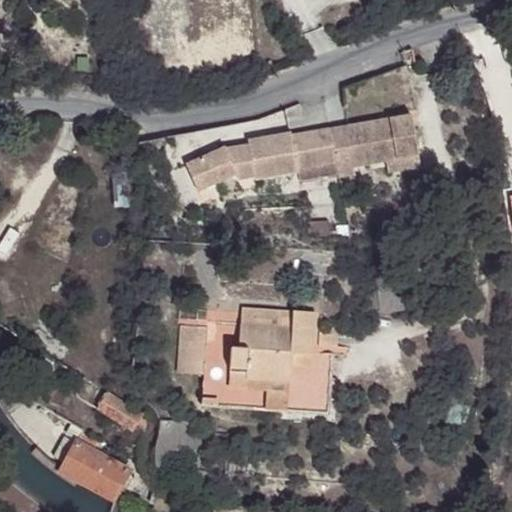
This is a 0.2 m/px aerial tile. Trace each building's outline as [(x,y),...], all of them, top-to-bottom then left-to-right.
[(332,137),(336,162),(339,177),(355,175),(353,167),(387,162),(397,160),(420,156),(413,116),(346,128),(347,134),(332,137)] [(346,128),(331,130),(332,137),(347,134),(346,128)] [(235,152),(234,148),(228,149),(228,147),(187,163),(197,189),(238,173),(239,178),(254,175),(255,179),(304,170),(303,167),(336,162),(332,137),(331,130),(291,136),(291,133),(248,141),(248,146),(240,147),(241,151),(235,152)] [(397,160),(387,162),(389,174),(422,168),(420,156),(397,160)] [(415,311),(415,308),(410,271),(410,269),(377,273),(378,293),(381,310),(382,315),(415,311)] [(410,271),(415,308),(431,306),(425,270),(410,271)] [(370,311),(381,310),(378,293),(368,294),(370,311)] [(243,310),(242,324),(239,347),(233,348),(232,372),(248,373),(248,381),(278,383),(293,384),(295,356),(316,355),(316,353),(319,314),(243,310)] [(239,347),(242,324),(234,323),(208,321),(198,321),(198,329),(208,329),(205,375),(203,407),(331,415),(335,355),(316,353),(316,355),(295,356),(293,384),(278,383),(248,381),(248,373),(232,372),(233,348),(239,347)] [(208,329),(198,329),(181,327),(179,373),(205,375),(208,329)] [(141,415),(113,398),(105,394),(97,410),(132,431),(141,415)] [(181,471),(201,472),(203,423),(161,422),(160,453),(182,454),(181,471)] [(71,443),(89,451),(92,446),(95,440),(78,432),(71,443)] [(77,485),(111,503),(127,472),(102,458),(89,451),(71,443),(62,462),(80,471),(73,483),(77,485)] [(92,446),(89,451),(102,458),(106,453),(92,446)] [(73,483),(57,472),(61,466),(54,461),(46,455),(39,449),(35,452),(32,454),(42,463),(50,470),(60,477),(70,484),(76,488),(77,485),(73,483)] [(80,471),(62,462),(61,466),(57,472),(73,483),(80,471)]
